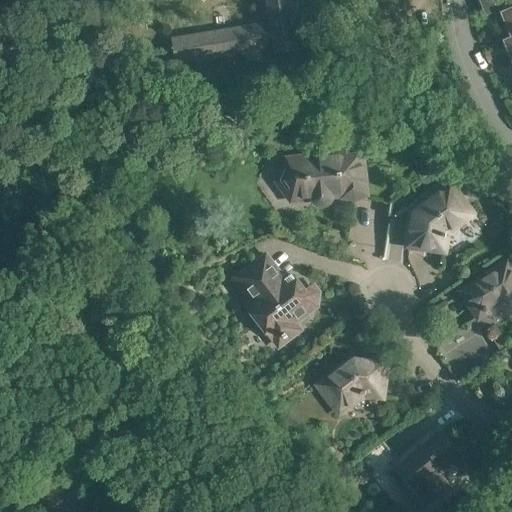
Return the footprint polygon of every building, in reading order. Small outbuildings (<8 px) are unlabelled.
[(290,0),(267,0),(271,21),(172,38),(176,64),(276,48),(276,53),(298,50),(294,25),(298,25),(297,19),(302,18),(299,1),(291,2),(290,0)] [(511,35),(506,38),(508,43),(511,41),(511,0),(480,0),(486,14),(502,7),(511,29),(511,35)] [(488,59),(492,67),(509,60),(505,52),(488,59)] [(286,88),(291,124),(310,121),(304,86),(286,88)] [(327,126),(328,137),(339,136),(338,125),(327,126)] [(298,130),(299,144),(320,141),(319,127),(298,130)] [(311,198),(311,201),(312,203),(314,205),(318,207),(322,207),(323,206),(326,205),(326,204),(328,203),(329,201),(330,198),(329,195),(341,193),(342,197),(352,198),(362,194),(358,153),(285,162),(276,183),(290,201),(311,198)] [(468,218),(468,216),(471,214),(450,185),(413,211),(409,246),(443,250),(445,232),(456,224),(460,224),(468,218)] [(317,297),(312,292),(305,293),(291,274),(283,280),(265,257),(237,279),(255,302),(248,308),(273,339),(274,338),(279,345),(298,330),(292,323),(314,306),(317,297)] [(511,269),(506,261),(462,291),(479,316),(496,304),(502,313),(511,306),(511,269)] [(318,385),(340,413),(343,411),(347,411),(353,406),(353,403),(364,394),(381,397),(387,363),(355,358),(318,385)] [(399,469),(379,445),(360,461),(402,511),(441,511),(480,479),(441,433),(399,469)]
